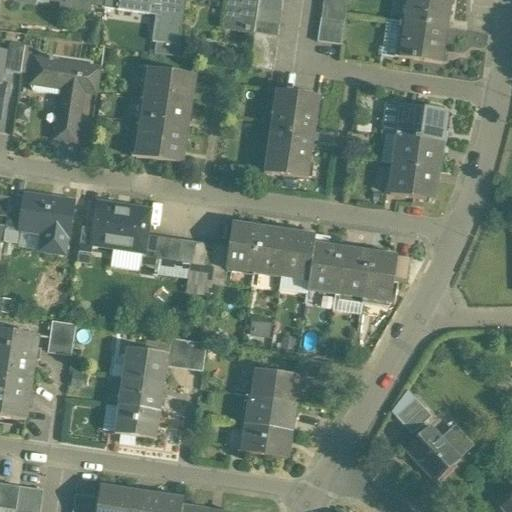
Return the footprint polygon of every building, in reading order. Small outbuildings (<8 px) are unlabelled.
[(63,0),(62,8),(90,12),(90,6),(91,0),(63,0)] [(120,0),(105,0),(104,8),(119,10),(120,0)] [(120,0),(119,10),(164,17),(160,43),(179,46),(186,0),(120,0)] [(234,0),(231,24),(255,28),(259,0),(234,0)] [(283,2),(272,0),(259,0),(258,10),(282,13),(283,2)] [(348,0),(323,0),(323,7),(347,11),(348,0)] [(452,0),(407,0),(405,23),(448,30),(452,0)] [(347,11),(323,7),(321,19),(345,23),(347,11)] [(282,13),(258,10),(256,22),(280,25),(282,13)] [(345,23),(321,20),(318,43),(341,47),(345,23)] [(405,23),(390,21),(386,50),(383,49),(382,56),(395,58),(396,52),(400,53),(405,23)] [(280,25),(256,22),(255,28),(254,34),(278,37),(280,25)] [(448,30),(405,23),(400,53),(396,52),(395,58),(443,65),(448,30)] [(278,37),(254,34),(252,45),(276,49),(278,37)] [(24,46),(9,44),(4,85),(6,73),(20,75),(24,46)] [(276,49),(252,45),(251,57),(274,61),(276,49)] [(274,61),(251,57),(249,69),(273,73),(274,61)] [(101,68),(35,59),(31,86),(61,91),(54,141),(77,144),(84,93),(97,95),(101,68)] [(194,76),(151,70),(147,102),(189,108),(194,76)] [(321,98),(278,91),(265,174),(308,181),(321,98)] [(189,108),(147,102),(143,127),(185,134),(189,108)] [(447,113),(387,104),(382,135),(382,136),(398,138),(442,144),(444,129),(443,129),(445,114),(447,114),(447,113)] [(185,134),(143,127),(138,159),(181,165),(185,134)] [(442,144),(398,138),(394,165),(438,172),(442,144)] [(394,165),(390,194),(434,200),(434,199),(433,199),(435,183),(436,183),(438,172),(394,165)] [(73,203),(24,196),(23,203),(18,233),(40,237),(38,254),(65,258),(73,203)] [(10,199),(0,198),(0,217),(7,218),(10,201),(10,199)] [(23,203),(10,201),(7,218),(3,244),(17,246),(18,233),(23,203)] [(149,212),(98,205),(94,230),(92,246),(93,246),(142,254),(143,254),(146,236),(149,212)] [(260,228),(233,224),(225,272),(253,276),(260,228)] [(94,230),(82,229),(77,264),(90,266),(93,246),(92,246),(94,230)] [(288,233),(261,229),(253,276),(281,281),(288,233)] [(315,237),(288,233),(281,281),(308,285),(314,245),(315,237)] [(158,238),(146,236),(143,254),(142,254),(142,260),(154,261),(158,238)] [(170,240),(158,238),(154,261),(166,263),(170,240)] [(182,241),(170,240),(166,263),(178,265),(182,241)] [(193,243),(182,241),(178,265),(190,267),(193,243)] [(205,245),(193,243),(190,267),(202,268),(205,245)] [(217,247),(205,245),(202,268),(214,270),(217,247)] [(342,249),(314,245),(308,285),(307,293),(335,297),(342,249)] [(370,253),(342,249),(335,297),(363,301),(370,253)] [(398,257),(370,253),(363,301),(391,305),(398,257)] [(76,327),(52,323),(48,351),(72,354),(76,327)] [(270,337),(271,324),(250,323),(250,336),(270,337)] [(38,337),(0,331),(0,375),(31,381),(38,337)] [(189,343),(175,341),(172,364),(185,365),(189,343)] [(206,346),(189,343),(185,365),(185,368),(203,371),(206,346)] [(169,356),(127,350),(122,380),(127,381),(164,386),(169,356)] [(311,361),(309,376),(332,379),(334,364),(311,361)] [(299,378),(256,371),(251,399),(295,405),(299,378)] [(31,381),(0,375),(0,418),(25,422),(31,381)] [(164,386),(127,381),(122,408),(160,414),(164,386)] [(251,399),(246,398),(242,426),(290,433),(295,405),(251,399)] [(415,400),(396,418),(412,435),(431,418),(415,400)] [(122,408),(118,408),(114,435),(156,441),(160,414),(122,408)] [(290,433),(242,426),(238,454),(286,461),(290,433)] [(460,460),(429,428),(405,450),(436,483),(460,460)] [(19,488),(0,485),(0,509),(15,511),(16,511),(18,500),(19,488)] [(43,492),(19,488),(18,500),(42,503),(43,492)] [(184,500),(100,488),(96,511),(181,511),(182,508),(184,500)] [(40,511),(42,503),(18,500),(16,511),(17,511),(40,511)] [(511,511),(511,500),(502,508),(505,511),(511,511)]
